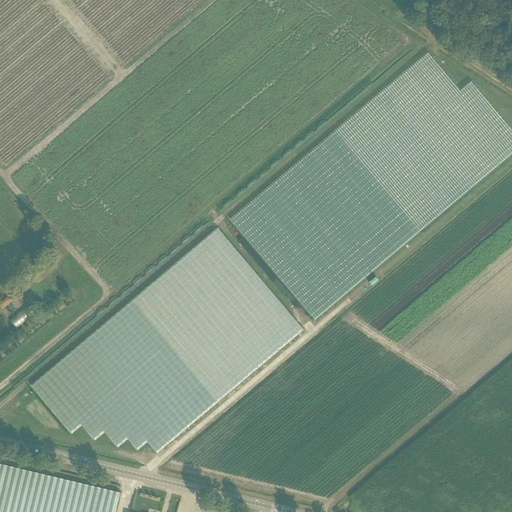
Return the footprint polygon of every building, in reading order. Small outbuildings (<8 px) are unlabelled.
[(375,91),(382,100),(255,197),(259,202),(238,218),(316,320),(365,283),(368,267),(374,274),(406,249),(405,247),(428,230),(428,229),(439,220),(451,212),(449,210),(484,183),(483,181),(511,159),(511,124),(475,76),(462,87),(435,52),(389,87),(395,94),(375,91)] [(425,346),(465,394),(511,355),(511,177),(424,251),(425,253),(400,274),(403,294),(424,291),(442,312),(439,322),(441,324),(429,326),(430,320),(427,321),(425,325),(415,326),(426,330),(427,338),(423,337),(421,344),(413,345),(425,348),(425,346)] [(13,293),(0,303),(0,307),(2,309),(17,297),(13,293)] [(15,319),(21,328),(41,314),(34,305),(15,319)] [(67,412),(62,411),(73,436),(89,429),(102,442),(104,441),(110,436),(112,436),(124,448),(136,443),(145,451),(152,444),(143,435),(144,431),(142,431),(149,428),(120,423),(117,424),(119,413),(110,412),(110,413),(105,412),(101,414),(96,409),(95,415),(89,414),(88,419),(83,414),(79,413),(77,416),(68,407),(67,412)] [(0,465),(0,511),(115,511),(119,494),(0,465)]
